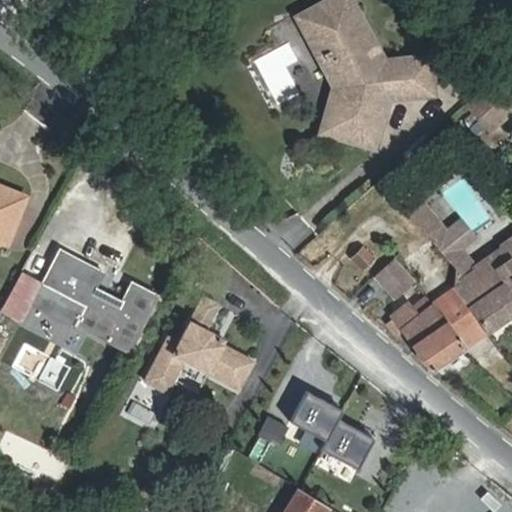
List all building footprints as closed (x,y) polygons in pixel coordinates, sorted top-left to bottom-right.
[(401,97),(436,93),(433,60),(388,64),(353,0),(339,0),(333,3),(328,2),(314,10),(312,15),(299,23),(307,38),(319,42),(338,75),(334,87),(334,88),(340,90),(327,133),(368,146),(380,106),(387,102),(389,98),(395,78),(399,78),(401,97)] [(334,87),(338,75),(319,42),(307,38),(334,87)] [(464,52),(446,55),(448,73),(466,70),(464,52)] [(389,98),(401,97),(399,78),(395,78),(389,98)] [(511,103),(505,95),(509,92),(499,80),(473,102),(492,125),(511,108),(511,103)] [(334,88),(321,131),(327,133),(340,90),(334,88)] [(368,146),(374,147),(387,102),(380,106),(368,146)] [(0,247),(2,248),(24,202),(0,191),(0,247)] [(477,265),(439,220),(422,235),(455,272),(459,291),(488,332),(511,315),(511,255),(506,246),(477,265)] [(349,257),(364,274),(373,265),(358,248),(349,257)] [(42,284),(39,289),(83,311),(74,329),(128,356),(156,301),(130,288),(122,303),(97,290),(104,278),(57,254),(42,284)] [(398,258),(378,276),(395,297),(415,281),(398,258)] [(29,305),(31,307),(39,289),(42,284),(19,273),(0,308),(0,311),(20,322),(29,305)] [(83,311),(39,289),(31,307),(74,329),(83,311)] [(435,307),(466,347),(488,332),(459,291),(435,307)] [(156,376),(177,389),(184,379),(190,367),(211,380),(231,392),(237,382),(250,390),(260,373),(230,355),(232,351),(212,339),(227,314),(212,305),(186,350),(175,344),(156,376)] [(432,371),(466,347),(435,307),(416,321),(404,306),(390,319),(432,371)] [(360,386),(365,377),(370,369),(350,357),(340,373),(323,362),(302,395),(308,400),(301,411),(319,422),(262,511),(263,511),(326,511),(389,404),(360,386)] [(184,379),(206,392),(211,380),(190,367),(184,379)] [(151,385),(172,398),(177,389),(156,376),(151,385)] [(231,392),(244,400),(250,390),(237,382),(231,392)] [(172,511),(176,505),(145,488),(132,511),(172,511)]
